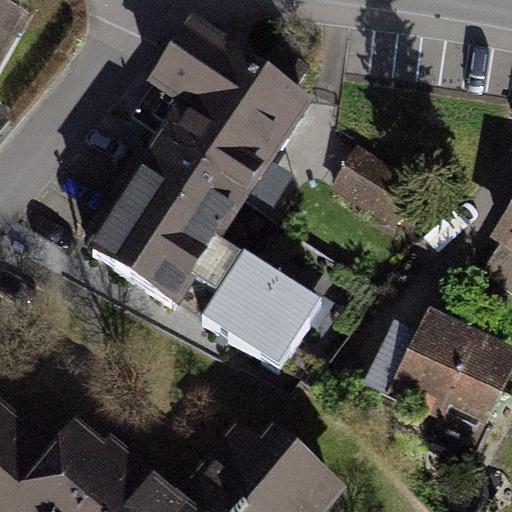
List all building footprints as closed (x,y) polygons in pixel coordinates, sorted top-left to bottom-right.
[(0,79),(33,21),(0,3),(0,79)] [(176,106),(264,165),(305,105),(188,24),(147,87),(176,106)] [(176,106),(136,162),(230,220),(264,165),(176,106)] [(230,220),(136,162),(80,250),(198,323),(239,258),(216,243),(230,220)] [(511,222),(480,269),(511,290),(511,222)] [(239,258),(198,323),(285,377),(323,312),(239,258)] [(511,368),(511,351),(425,313),(386,400),(479,442),(511,368)] [(0,393),(0,511),(34,511),(25,504),(67,451),(0,393)] [(187,511),(176,502),(88,426),(67,451),(25,504),(34,511),(187,511)] [(236,432),(176,502),(187,511),(334,511),(347,497),(275,434),(259,452),(236,432)]
